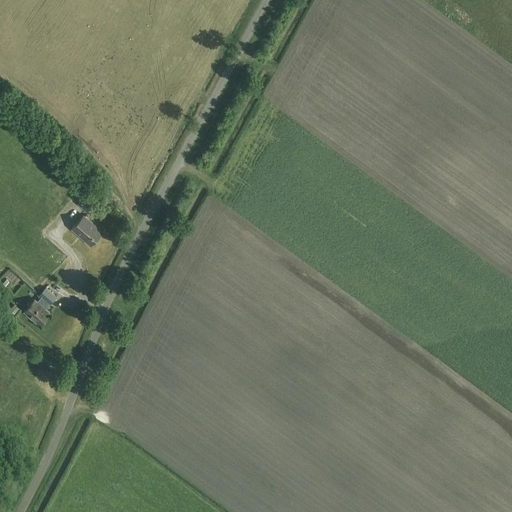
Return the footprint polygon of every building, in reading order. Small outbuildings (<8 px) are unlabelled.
[(26,169),(9,188),(47,222),(65,203),(26,169)] [(97,190),(100,187),(93,181),(90,184),(97,190)] [(86,193),(77,203),(88,213),(97,203),(86,193)] [(0,264),(14,277),(16,275),(40,296),(37,301),(35,299),(24,311),(40,324),(50,312),(46,309),(57,296),(47,287),(71,260),(0,198),(0,264)] [(92,243),(103,230),(84,214),(73,227),(92,243)] [(14,314),(19,308),(14,304),(9,310),(14,314)]
